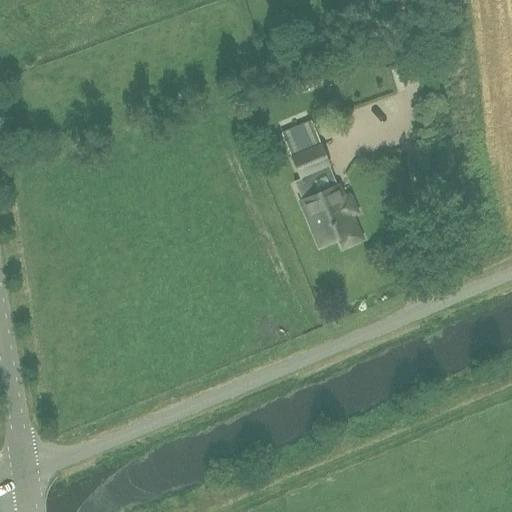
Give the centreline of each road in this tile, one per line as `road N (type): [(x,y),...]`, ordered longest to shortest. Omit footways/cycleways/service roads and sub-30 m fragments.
road 1 (unclassified): [(27,476),(511,272)]
road 2 (unclassified): [(27,476),(0,302)]
